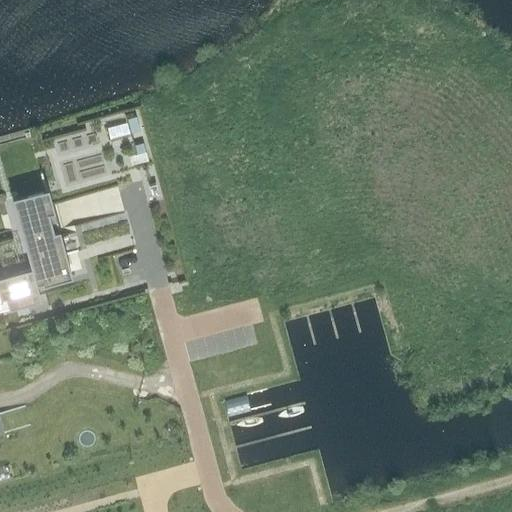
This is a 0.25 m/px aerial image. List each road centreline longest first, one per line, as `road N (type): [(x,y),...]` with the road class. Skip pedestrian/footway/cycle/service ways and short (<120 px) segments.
road 1 (unclassified): [(165,301),(224,511)]
road 2 (unclassified): [(390,511),(511,480)]
